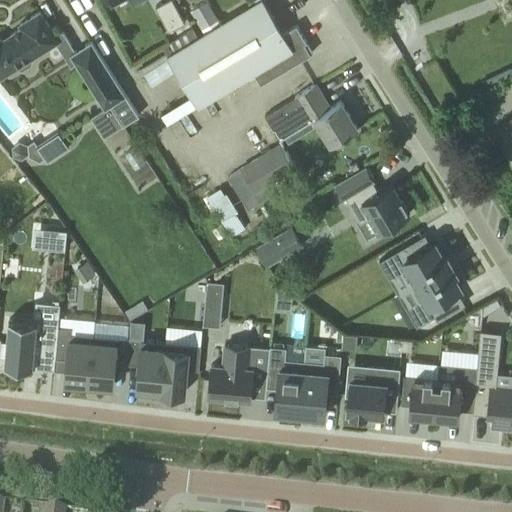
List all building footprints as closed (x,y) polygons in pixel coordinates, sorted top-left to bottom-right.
[(167,0),(156,6),(169,30),(185,22),(173,0),(167,0)] [(264,0),(258,0),(198,37),(168,56),(199,107),(255,72),(262,83),(312,53),(305,42),(307,41),(297,24),(284,32),(264,0)] [(191,11),(202,28),(218,18),(207,0),(191,11)] [(32,57),(56,42),(66,36),(64,33),(63,32),(62,31),(61,31),(59,31),(55,34),(40,11),(19,24),(22,27),(2,40),(0,37),(0,77),(16,68),(24,69),(31,64),(32,57)] [(93,117),(112,106),(127,96),(92,41),(76,51),(71,54),(76,63),(78,65),(85,77),(90,84),(98,96),(105,108),(94,114),(92,116),(93,116),(93,117)] [(330,107),(316,84),(315,83),(295,96),(310,120),(316,117),(332,144),(358,128),(341,100),(330,107)] [(124,124),(112,106),(93,117),(105,136),(124,124)] [(511,117),(495,129),(511,155),(511,117)] [(58,131),(35,144),(43,160),(67,147),(58,131)] [(283,144),(269,153),(242,170),(241,168),(228,177),(248,209),(274,192),(269,183),(297,166),(283,144)] [(0,166),(9,160),(0,148),(0,166)] [(410,213),(392,183),(378,191),(373,181),(375,180),(366,165),(335,183),(344,198),(346,197),(360,222),(371,216),(379,231),(410,213)] [(231,236),(247,226),(220,186),(204,196),(231,236)] [(48,248),(65,249),(67,229),(50,228),(48,248)] [(290,252),(279,234),(259,246),(270,265),(290,252)] [(398,268),(409,287),(451,262),(445,253),(442,255),(434,242),(427,246),(421,236),(378,261),(379,262),(382,260),(389,273),(398,268)] [(84,260),(73,268),(82,280),(93,272),(84,260)] [(456,272),(451,262),(409,287),(419,305),(411,310),(418,324),(415,325),(416,327),(434,316),(436,321),(462,306),(453,291),(460,287),(453,274),(456,272)] [(223,281),(222,286),(208,285),(208,280),(207,280),(205,302),(222,304),(224,282),(223,281)] [(0,357),(5,358),(4,364),(12,365),(12,371),(33,373),(34,360),(53,362),(53,369),(54,369),(55,354),(58,329),(60,303),(59,303),(57,317),(42,316),(42,321),(9,318),(7,340),(1,340),(0,351),(0,357)] [(70,336),(70,330),(58,329),(55,354),(67,355),(65,378),(75,379),(75,381),(89,383),(94,332),(93,332),(92,338),(70,336)] [(492,426),(511,428),(511,424),(511,385),(496,384),(501,331),(480,329),(475,381),(473,410),(473,412),(493,414),(492,426)] [(103,381),(113,382),(115,359),(127,361),(130,338),(130,335),(94,332),(89,383),(103,384),(103,381)] [(137,387),(161,389),(165,347),(141,345),(141,339),(130,338),(127,361),(127,363),(139,364),(137,387)] [(187,368),(199,369),(201,344),(165,341),(165,347),(161,389),(161,390),(185,392),(187,368)] [(223,365),(211,364),(209,396),(250,400),(253,368),(248,367),(250,346),(225,344),(223,365)] [(279,412),(300,413),(305,360),(285,358),(287,346),(270,345),(267,382),(278,383),(276,411),(279,411),(279,412)] [(324,362),(305,360),(300,413),(321,415),(324,415),(326,387),(338,388),(341,354),(325,352),(324,362)] [(438,377),(414,375),(404,374),(401,403),(411,404),(410,413),(434,416),(438,377)] [(475,381),(438,377),(434,416),(458,418),(459,409),(473,410),(475,381)] [(368,412),(369,412),(370,413),(370,412),(377,413),(379,413),(383,413),(386,382),(347,379),(345,395),(350,396),(348,410),(351,410),(350,414),(367,415),(368,412)]
